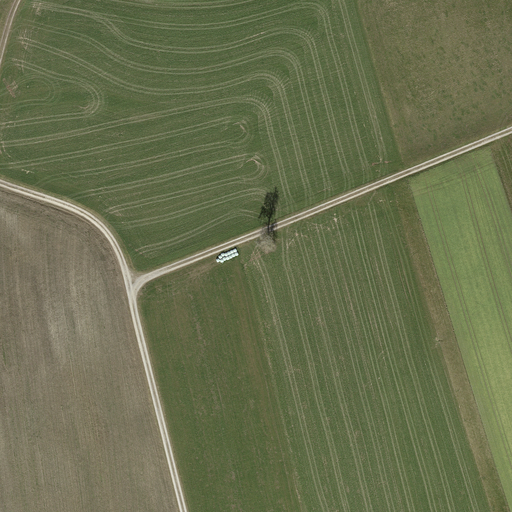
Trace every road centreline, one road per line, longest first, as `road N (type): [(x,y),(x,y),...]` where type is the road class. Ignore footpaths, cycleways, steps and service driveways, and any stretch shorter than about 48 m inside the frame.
road 1 (track): [(0,181),(83,213),(121,249),(186,511)]
road 2 (track): [(132,284),(511,130)]
